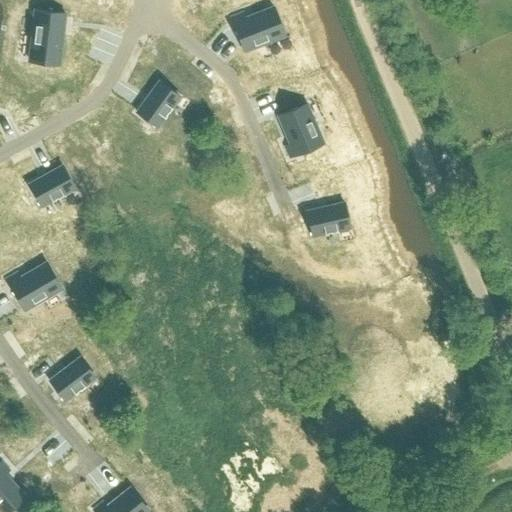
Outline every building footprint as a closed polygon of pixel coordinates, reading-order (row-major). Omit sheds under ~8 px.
[(243,13),(231,17),(244,51),(285,35),(274,7),(245,18),(243,13)] [(34,9),(28,61),(59,65),(65,13),(34,9)] [(155,79),(132,110),(153,125),(176,94),(155,79)] [(298,107),(270,119),(282,147),(276,149),(282,161),(315,147),(298,107)] [(61,162),(27,181),(39,203),(73,184),(61,162)] [(341,203),(304,212),(309,237),(347,228),(341,203)] [(18,272),(6,279),(25,310),(62,288),(47,262),(20,277),(18,272)] [(80,357),(49,380),(65,401),(96,377),(80,357)] [(1,461),(0,462),(0,509),(2,511),(7,511),(25,497),(5,473),(9,470),(1,461)] [(103,501),(93,509),(94,511),(147,511),(149,511),(130,487),(107,505),(103,501)]
